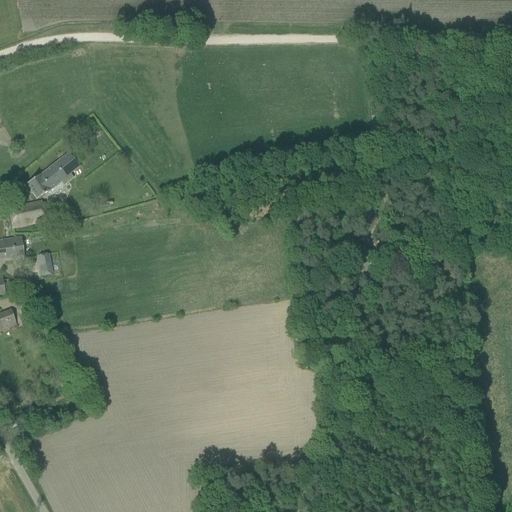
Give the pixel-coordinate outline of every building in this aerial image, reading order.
[(26,185),(36,200),(51,190),(51,191),(61,183),(64,186),(73,179),(70,175),(79,167),(68,154),(40,176),(26,185)] [(8,211),(13,229),(49,221),(45,203),(8,211)] [(0,240),(0,260),(24,257),(21,238),(5,240),(0,240)] [(350,263),(375,285),(387,272),(375,262),(376,260),(357,242),(352,248),(358,254),(350,263)] [(38,257),(42,276),(52,274),(48,255),(44,255),(44,253),(42,254),(42,256),(38,257)] [(0,278),(0,295),(5,295),(5,293),(11,292),(9,280),(3,281),(2,278),(0,278)] [(10,311),(0,314),(0,331),(9,329),(16,325),(10,311)]
